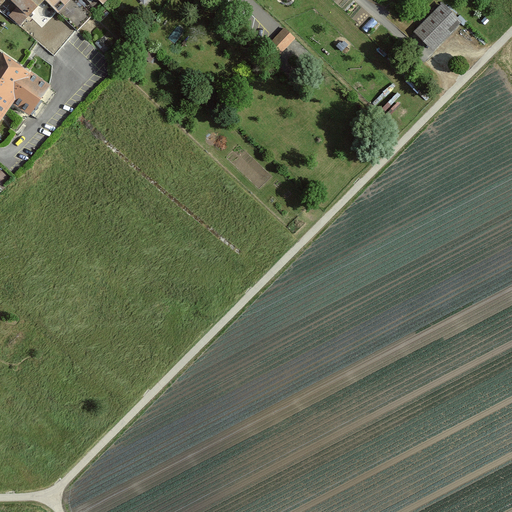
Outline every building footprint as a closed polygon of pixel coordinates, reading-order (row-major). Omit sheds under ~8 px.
[(9,0),(28,17),(43,0),(0,0),(0,5),(5,0),(9,0)] [(44,0),(57,13),(70,0),(44,0)] [(410,33),(429,53),(460,23),(440,3),(410,33)] [(16,9),(9,16),(19,26),(26,19),(16,9)] [(270,44),(280,54),(294,38),(284,29),(270,44)] [(56,91),(0,52),(0,120),(12,103),(36,120),(56,91)]
